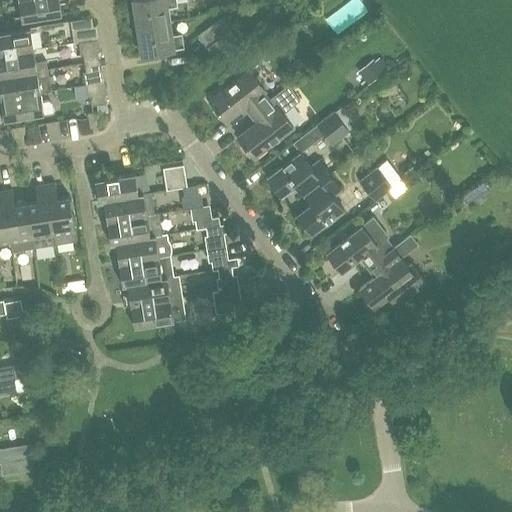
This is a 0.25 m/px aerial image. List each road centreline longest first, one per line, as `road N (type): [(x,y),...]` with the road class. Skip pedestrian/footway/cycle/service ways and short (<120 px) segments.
road 1 (residential): [(373,373),(369,351),(180,124),(122,117)]
road 2 (residential): [(79,322),(96,291),(68,141)]
road 3 (residential): [(399,511),(373,373)]
road 4 (residential): [(122,117),(110,8),(98,0)]
road 5 (residential): [(373,373),(487,326)]
